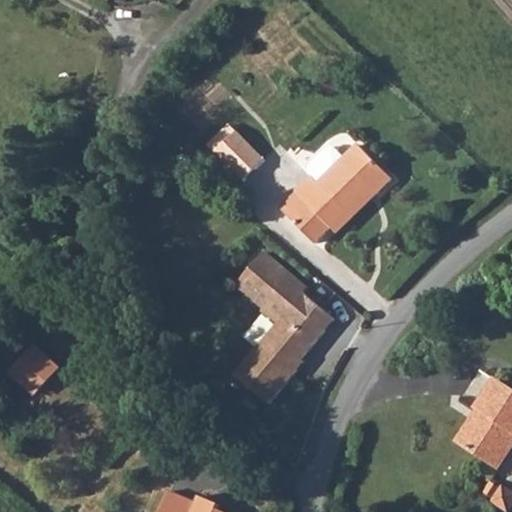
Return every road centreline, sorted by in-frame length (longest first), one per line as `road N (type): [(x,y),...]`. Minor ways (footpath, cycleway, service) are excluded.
road 1 (track): [(194,0),(156,43),(117,113),(87,215),(93,272),(162,393),(220,452),(317,493)]
road 2 (residential): [(310,511),(349,394),(407,313),(511,222)]
